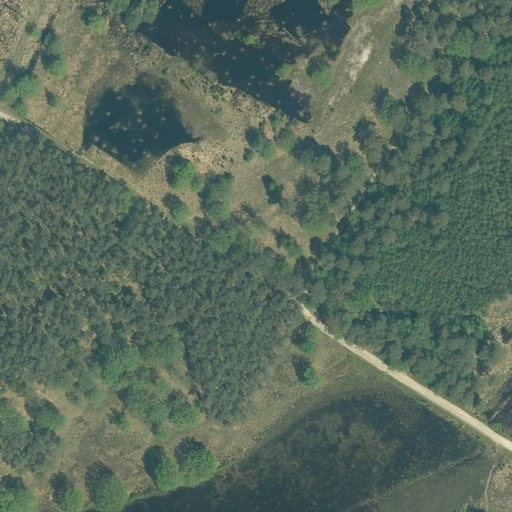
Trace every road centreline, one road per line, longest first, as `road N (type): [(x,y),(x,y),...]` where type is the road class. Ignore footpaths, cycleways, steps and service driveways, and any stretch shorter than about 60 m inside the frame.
road 1 (track): [(291,305),(486,0)]
road 2 (track): [(291,305),(0,114)]
road 3 (track): [(501,444),(291,305)]
